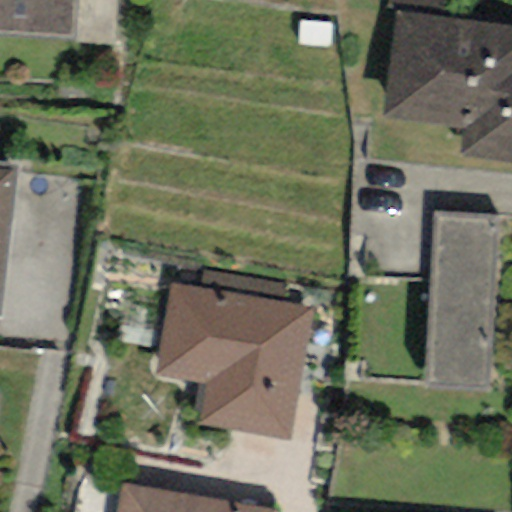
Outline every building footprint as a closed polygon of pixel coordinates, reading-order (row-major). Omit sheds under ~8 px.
[(0,0),(0,36),(72,41),(75,0),(0,0)] [(116,0),(75,0),(72,41),(113,44),(116,0)] [(385,0),(384,10),(395,12),(439,19),(441,0),(385,0)] [(511,27),(439,19),(395,12),(380,117),(464,128),(460,158),(511,164),(511,27)] [(0,314),(18,166),(0,163),(0,314)] [(499,216),(432,212),(423,387),(489,390),(499,216)] [(203,270),(200,290),(281,304),(285,285),(203,270)] [(200,290),(170,285),(154,375),(204,384),(197,427),(289,442),(312,309),(281,304),(200,290)] [(274,511),(275,510),(119,483),(114,511),(274,511)]
